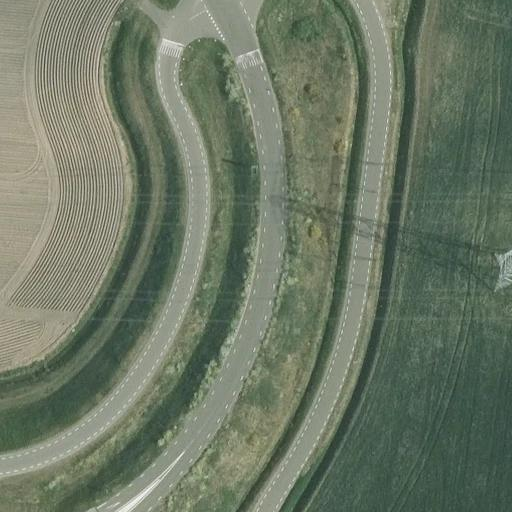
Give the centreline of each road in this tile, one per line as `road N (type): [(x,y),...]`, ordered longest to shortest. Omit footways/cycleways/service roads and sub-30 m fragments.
road 1 (unclassified): [(0,468),(74,441),(111,409),(173,315),(198,210),(172,66),(175,43),(213,0)]
road 2 (secondary): [(129,507),(187,447),(225,391),(273,260),(276,188),(267,122),(222,0)]
road 3 (unclassified): [(264,511),(326,407),(360,272),(382,73),(364,0)]
